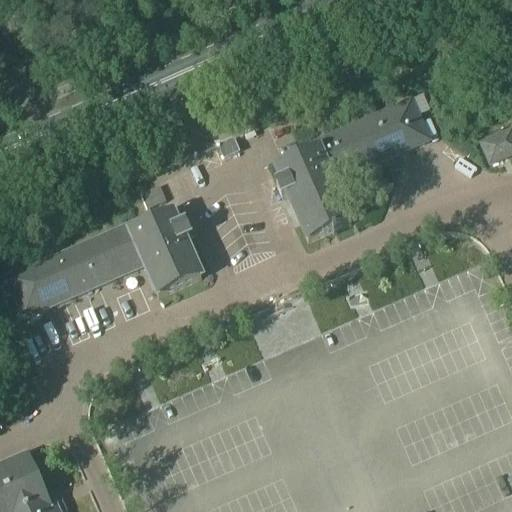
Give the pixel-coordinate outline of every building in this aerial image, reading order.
[(429,146),(411,105),(303,154),(306,161),(275,175),(282,189),(275,192),(281,205),(287,203),(308,250),(351,231),(332,189),(429,146)] [(511,159),(511,143),(510,137),(480,150),(489,170),(511,159)] [(216,151),(221,165),(239,157),(232,143),(216,151)] [(140,225),(5,284),(24,326),(143,273),(157,305),(202,285),(186,247),(189,245),(184,234),(180,235),(173,220),(145,233),(140,225)] [(0,511),(51,511),(52,511),(50,511),(48,511),(25,460),(0,471),(0,511)]
